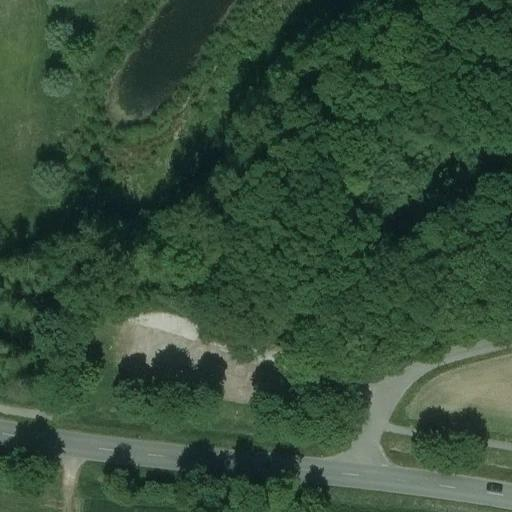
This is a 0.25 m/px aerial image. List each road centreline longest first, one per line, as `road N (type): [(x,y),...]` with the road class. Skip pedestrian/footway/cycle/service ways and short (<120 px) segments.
road 1 (tertiary): [(0,434),(363,475)]
road 2 (unclassified): [(363,475),(375,416),(407,377),(511,347)]
road 3 (tertiary): [(363,475),(511,497)]
